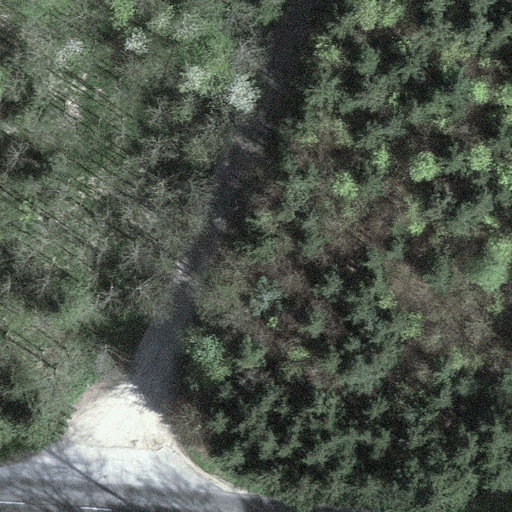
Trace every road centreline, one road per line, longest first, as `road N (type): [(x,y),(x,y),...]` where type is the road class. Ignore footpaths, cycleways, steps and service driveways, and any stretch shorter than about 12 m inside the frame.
road 1 (track): [(91,511),(306,0)]
road 2 (tertiary): [(0,499),(140,511)]
